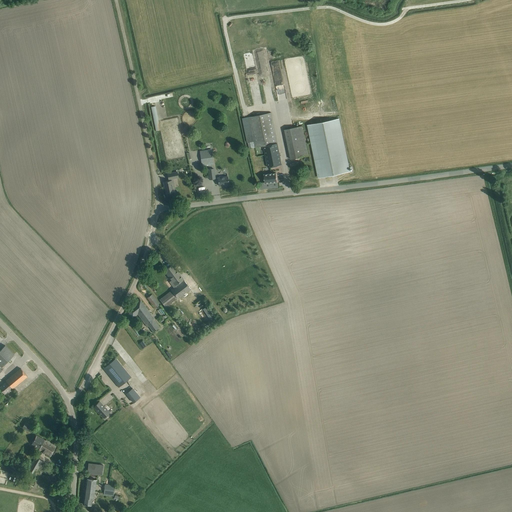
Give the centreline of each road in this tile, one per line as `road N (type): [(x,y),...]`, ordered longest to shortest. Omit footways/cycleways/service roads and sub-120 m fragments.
road 1 (unclassified): [(157,209),(511,167)]
road 2 (unclassified): [(66,399),(86,383),(140,271),(157,209)]
road 3 (unclassified): [(157,209),(115,0)]
